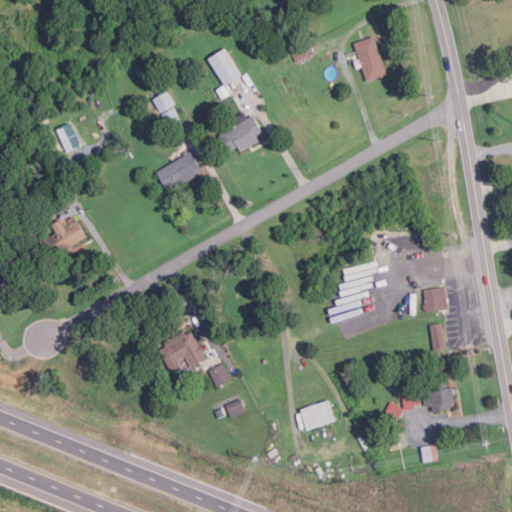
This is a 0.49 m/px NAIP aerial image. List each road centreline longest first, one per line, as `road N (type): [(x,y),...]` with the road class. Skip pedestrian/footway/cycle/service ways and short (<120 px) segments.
road 1 (residential): [(44,336),(459,99)]
road 2 (secondary): [(511,415),(436,0)]
road 3 (motorway): [(236,511),(0,417)]
road 4 (motorway): [(0,463),(122,511)]
